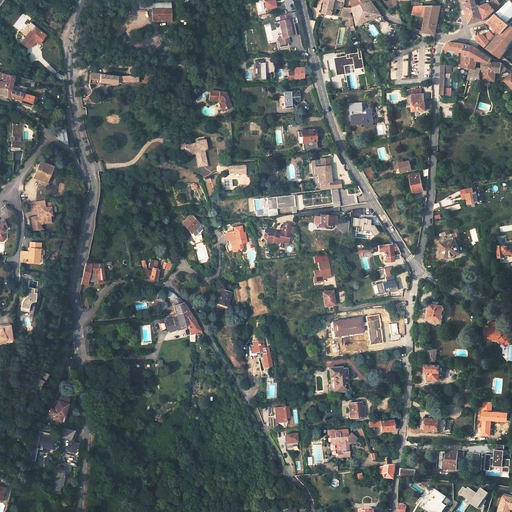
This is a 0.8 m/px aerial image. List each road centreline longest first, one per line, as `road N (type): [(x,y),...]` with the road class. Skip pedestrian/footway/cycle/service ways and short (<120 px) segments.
road 1 (residential): [(311,511),(175,292),(148,281),(116,284),(77,319)]
road 2 (tertiary): [(416,267),(341,148),(300,0)]
road 3 (residential): [(392,511),(416,267)]
road 4 (residential): [(416,267),(431,192),(438,37)]
road 5 (unclassified): [(80,511),(86,431),(77,319)]
road 6 (unclassified): [(89,173),(69,74),(84,0)]
road 7 (unknown): [(92,63),(183,67),(166,96),(180,107),(198,100)]
road 8 (residential): [(0,454),(56,383),(77,319)]
road 9 (unclassified): [(77,319),(72,292),(89,173)]
